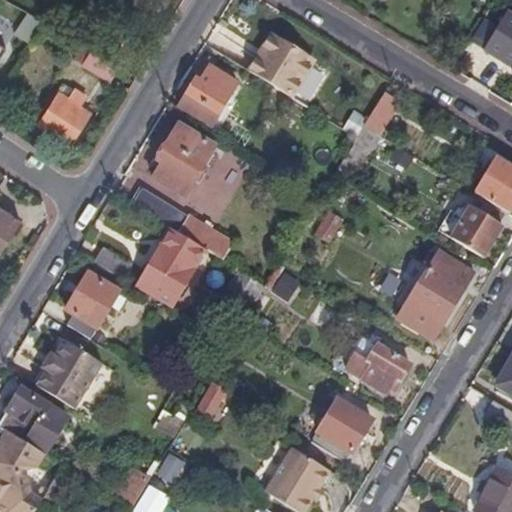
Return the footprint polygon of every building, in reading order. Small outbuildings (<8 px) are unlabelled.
[(511,12),(507,10),(484,50),(511,65),(511,12)] [(25,14),(17,37),(30,41),(38,19),(25,14)] [(250,64),(294,91),(316,56),(272,28),(250,64)] [(118,67),(82,46),(74,60),(110,82),(118,67)] [(197,75),(187,91),(180,102),(213,121),(220,111),(238,79),(210,63),(201,77),(197,75)] [(92,114),(82,107),(88,98),(71,86),(64,95),(60,93),(39,124),(70,146),(92,114)] [(386,86),(363,124),(380,134),(402,97),(386,86)] [(232,114),(222,133),(238,143),(249,124),(232,114)] [(215,141),(178,120),(156,157),(161,161),(152,175),(184,195),(215,141)] [(380,134),(363,124),(342,159),(361,170),(382,135),(380,134)] [(408,171),(414,156),(396,149),(390,164),(408,171)] [(511,163),(495,153),(474,189),(509,211),(511,205),(511,163)] [(142,186),(132,202),(225,259),(235,240),(142,186)] [(469,203),(451,234),(483,253),(501,223),(469,203)] [(0,250),(19,223),(0,209),(0,250)] [(323,217),(316,229),(331,238),(338,226),(323,217)] [(162,243),(138,283),(173,304),(197,264),(162,243)] [(102,246),(94,259),(121,275),(128,262),(102,246)] [(435,255),(428,266),(408,300),(442,321),(462,287),(450,279),(457,270),(435,255)] [(408,300),(428,266),(423,262),(403,298),(408,300)] [(82,317),(76,328),(91,337),(118,288),(88,269),(65,306),(82,317)] [(254,305),(266,284),(240,269),(229,289),(254,305)] [(270,290),(293,302),(304,282),(281,270),(270,290)] [(133,318),(146,297),(135,291),(122,312),(133,318)] [(310,318),(326,328),(336,312),(320,302),(310,318)] [(255,332),(248,342),(254,347),(262,338),(255,332)] [(45,367),(36,382),(75,406),(103,361),(64,336),(54,353),(45,367)] [(347,362),(363,371),(390,388),(399,375),(403,376),(412,361),(380,341),(371,357),(356,348),(347,362)] [(45,367),(54,353),(49,350),(40,364),(45,367)] [(508,360),(495,380),(511,390),(511,352),(511,354),(505,351),(502,356),(508,360)] [(335,370),(351,381),(357,373),(340,362),(335,370)] [(228,387),(215,379),(197,410),(208,419),(228,387)] [(21,388),(0,420),(0,425),(1,426),(41,449),(63,413),(21,388)] [(511,409),(492,397),(481,415),(511,433),(511,409)] [(315,440),(348,460),(374,415),(353,403),(343,418),(333,411),(315,440)] [(0,503),(2,511),(35,511),(42,501),(43,499),(29,489),(31,487),(26,467),(38,465),(44,452),(41,449),(1,426),(0,427),(0,503)] [(328,464),(291,441),(265,485),(302,509),(312,493),(316,495),(322,484),(318,482),(328,464)] [(175,485),(189,465),(173,453),(159,473),(175,485)] [(131,460),(112,492),(133,505),(152,473),(131,460)] [(511,511),(511,476),(495,469),(475,510),(478,511),(511,511)] [(71,482),(58,475),(43,499),(42,501),(55,508),(71,482)]
